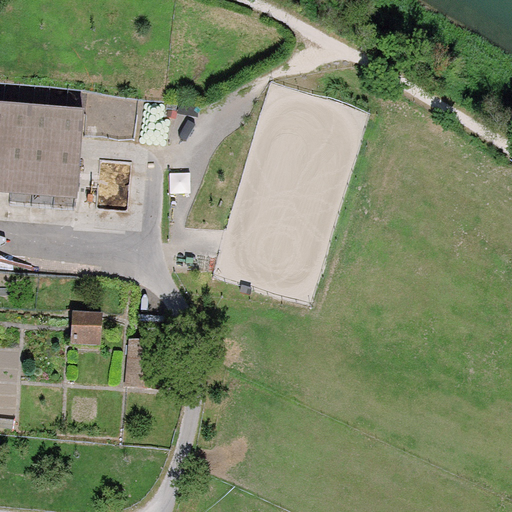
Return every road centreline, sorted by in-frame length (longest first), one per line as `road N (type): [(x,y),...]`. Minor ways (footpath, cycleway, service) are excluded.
road 1 (track): [(156,511),(195,368),(150,250),(152,163),(272,70),(334,43)]
road 2 (track): [(511,146),(251,0)]
